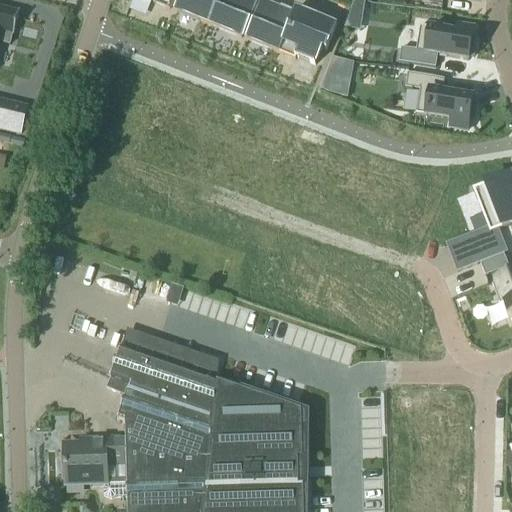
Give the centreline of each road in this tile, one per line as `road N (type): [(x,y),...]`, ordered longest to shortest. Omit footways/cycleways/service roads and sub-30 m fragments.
road 1 (residential): [(212,196),(417,264),(460,355),(482,372)]
road 2 (residential): [(17,511),(18,253)]
road 3 (unclassified): [(37,192),(101,4)]
road 4 (residential): [(482,372),(485,511)]
